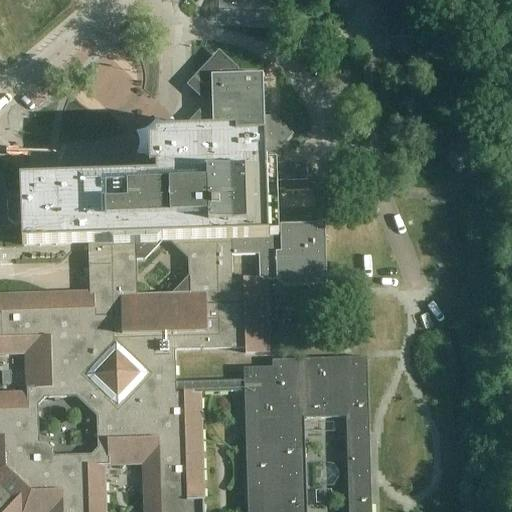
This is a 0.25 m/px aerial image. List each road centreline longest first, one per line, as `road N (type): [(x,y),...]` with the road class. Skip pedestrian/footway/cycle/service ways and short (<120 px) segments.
road 1 (unknown): [(168,31),(177,98),(170,123),(137,154),(68,159),(0,134)]
road 2 (unclassified): [(0,98),(110,0)]
